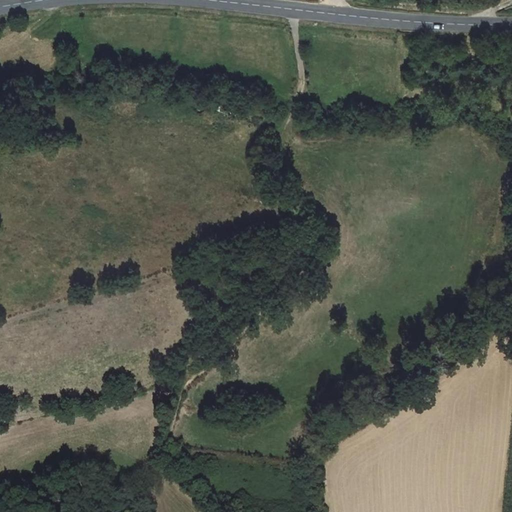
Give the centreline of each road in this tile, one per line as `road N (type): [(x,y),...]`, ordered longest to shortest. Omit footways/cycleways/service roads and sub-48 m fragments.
road 1 (track): [(291,8),(304,68),(301,98),(276,150),(278,168),(323,218),(328,240),(297,282),(190,379),(176,406),(168,472),(204,511)]
road 2 (secondary): [(202,0),(511,24)]
